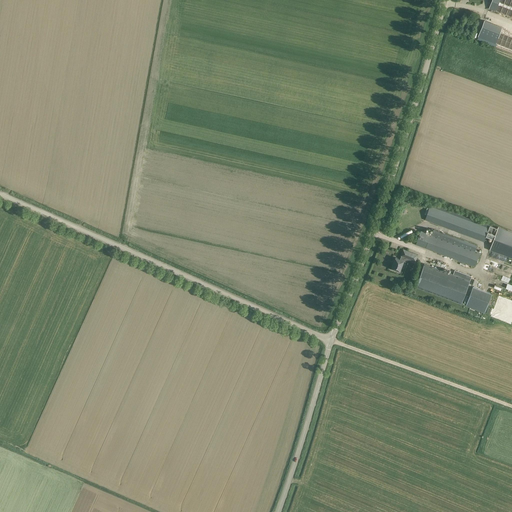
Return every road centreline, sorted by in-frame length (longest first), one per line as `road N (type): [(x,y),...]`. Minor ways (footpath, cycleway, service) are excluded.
road 1 (unclassified): [(331,342),(0,196)]
road 2 (unclassified): [(331,342),(445,0)]
road 3 (unclassified): [(277,511),(331,342)]
